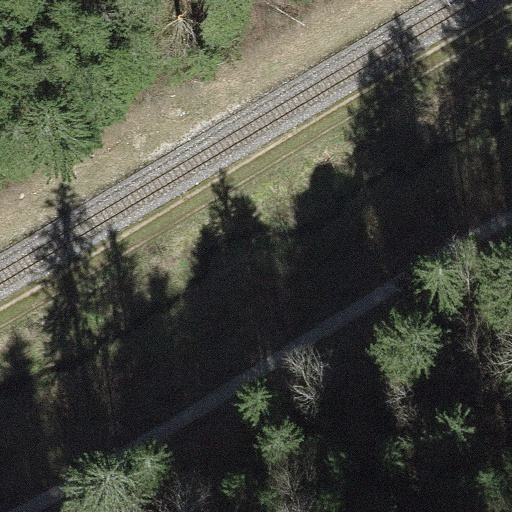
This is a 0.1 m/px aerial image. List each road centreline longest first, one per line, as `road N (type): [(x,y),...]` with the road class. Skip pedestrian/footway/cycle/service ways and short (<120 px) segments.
road 1 (track): [(0,316),(511,13)]
road 2 (track): [(511,204),(0,481)]
